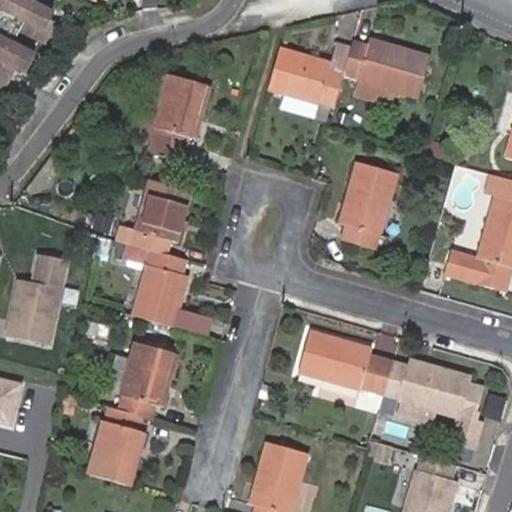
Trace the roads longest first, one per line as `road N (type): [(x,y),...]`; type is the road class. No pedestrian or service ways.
road 1 (residential): [(0,183),(101,60),(138,40),(203,27),(233,0)]
road 2 (residential): [(261,271),(230,262),(251,186),(300,200),(283,278)]
road 3 (residential): [(511,345),(283,278)]
road 4 (residential): [(261,271),(201,486)]
